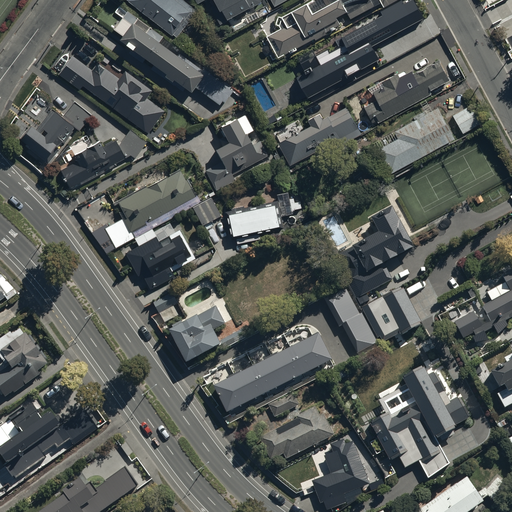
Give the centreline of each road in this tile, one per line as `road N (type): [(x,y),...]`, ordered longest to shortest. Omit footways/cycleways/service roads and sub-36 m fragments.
road 1 (primary): [(8,188),(48,227),(207,450),(268,511)]
road 2 (primary): [(222,511),(0,229)]
road 3 (residential): [(451,0),(511,112)]
